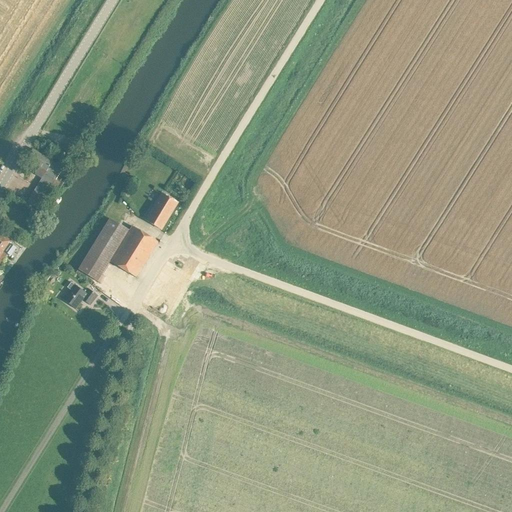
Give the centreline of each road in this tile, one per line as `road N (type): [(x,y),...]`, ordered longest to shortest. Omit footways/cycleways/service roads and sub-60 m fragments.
road 1 (unclassified): [(511,369),(172,243)]
road 2 (unclassified): [(0,511),(172,243)]
road 3 (unclassified): [(172,243),(320,0)]
road 4 (tertiary): [(0,187),(114,0)]
